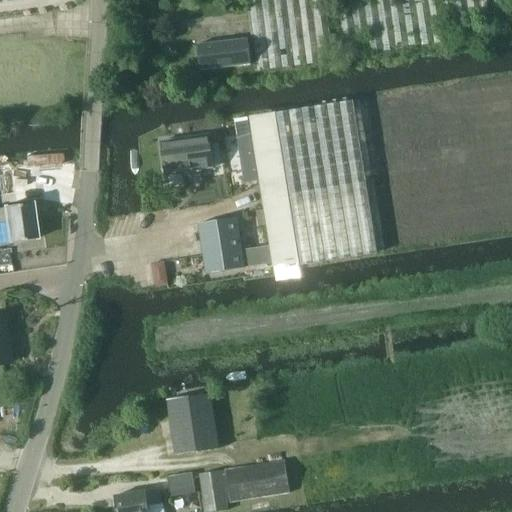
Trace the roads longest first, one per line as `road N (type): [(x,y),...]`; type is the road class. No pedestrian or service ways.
road 1 (residential): [(80,266),(99,0)]
road 2 (residential): [(13,511),(80,266)]
road 3 (unknown): [(80,266),(141,248),(216,210),(243,207)]
